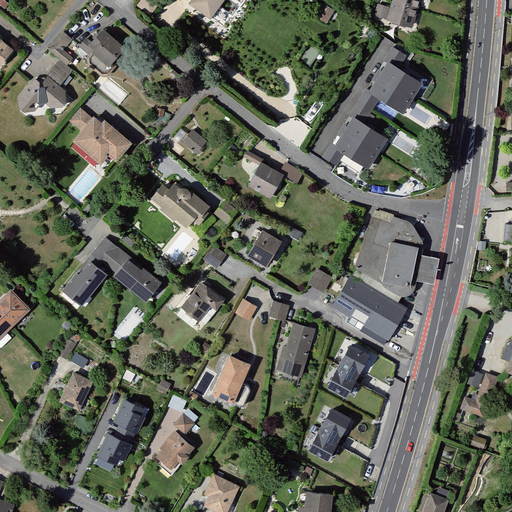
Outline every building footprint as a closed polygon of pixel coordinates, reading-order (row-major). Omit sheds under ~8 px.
[(192,0),(190,3),(212,17),(223,0),(192,0)] [(420,0),(388,0),(382,18),(411,28),(420,0)] [(323,2),(318,16),(330,20),(335,6),(323,2)] [(133,38),(115,24),(108,33),(98,24),(83,42),(87,50),(86,62),(99,74),(104,74),(133,38)] [(64,82),(74,67),(68,64),(74,54),(68,50),(76,37),(63,29),(51,48),(61,55),(50,72),(64,82)] [(0,60),(10,49),(0,40),(0,60)] [(388,54),(403,61),(409,50),(393,42),(388,54)] [(419,81),(386,60),(365,92),(399,113),(419,81)] [(63,90),(46,74),(38,82),(30,79),(15,95),(15,107),(22,111),(31,110),(40,103),(50,106),(58,105),(63,101),(63,90)] [(98,123),(79,107),(66,121),(76,129),(67,139),(96,164),(104,155),(112,162),(131,141),(102,117),(98,123)] [(385,136),(350,114),(329,147),(364,170),(385,136)] [(206,140),(192,128),(181,141),(195,154),(206,140)] [(282,174),(259,160),(245,184),(269,197),(282,174)] [(208,205),(170,178),(165,185),(159,181),(146,198),(184,226),(192,216),(197,220),(208,205)] [(237,211),(222,199),(212,211),(226,223),(237,211)] [(407,219),(372,211),(353,269),(395,294),(398,295),(405,294),(409,290),(411,285),(413,279),(418,253),(421,235),(416,229),(407,219)] [(280,240),(259,227),(243,253),(264,266),(280,240)] [(160,281),(102,236),(59,291),(78,306),(105,271),(144,301),(160,281)] [(225,254),(211,245),(201,260),(214,269),(225,254)] [(438,257),(418,253),(413,279),(433,283),(438,257)] [(318,265),(310,281),(326,289),(334,274),(318,265)] [(406,308),(351,275),(331,306),(387,340),(406,308)] [(222,299),(201,282),(182,307),(196,318),(207,304),(214,309),(222,299)] [(7,286),(0,293),(0,330),(26,307),(7,286)] [(255,306),(243,299),(235,313),(247,320),(255,306)] [(290,307),(272,301),(268,315),(286,321),(290,307)] [(315,330),(294,324),(288,347),(281,345),(274,369),(302,377),(315,330)] [(368,354),(350,343),(340,361),(359,371),(368,354)] [(511,343),(502,369),(511,372),(511,343)] [(86,365),(90,358),(76,352),(73,359),(86,365)] [(250,361),(228,352),(212,392),(234,400),(250,361)] [(359,371),(340,361),(331,378),(349,389),(359,371)] [(92,382),(71,371),(56,400),(77,411),(92,382)] [(498,377),(483,372),(474,401),(462,397),(458,410),(485,419),(498,377)] [(175,392),(170,404),(183,409),(188,398),(175,392)] [(147,408),(123,397),(97,453),(121,463),(147,408)] [(186,431),(200,415),(189,406),(175,422),(186,431)] [(350,417),(331,406),(322,424),(340,434),(350,417)] [(340,434),(322,424),(312,441),(331,451),(340,434)] [(193,446),(177,431),(154,455),(170,470),(193,446)] [(225,511),(240,485),(213,471),(201,492),(207,495),(202,505),(216,511),(225,511)] [(328,511),(330,493),(303,490),(302,506),(293,505),(292,511),(328,511)] [(438,511),(445,497),(428,491),(419,511),(438,511)] [(0,511),(6,511),(10,504),(0,500),(0,511)]
